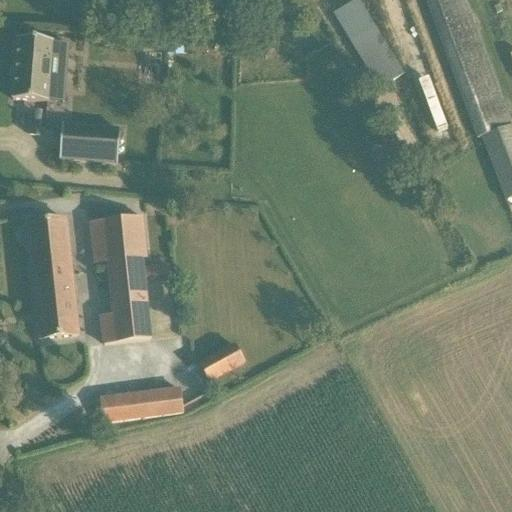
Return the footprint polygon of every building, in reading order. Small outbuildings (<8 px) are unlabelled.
[(77,0),(79,9),(112,0),(77,0)] [(183,0),(185,29),(252,24),(250,0),(183,0)] [(511,201),(511,127),(464,0),(425,0),(477,140),(481,139),(505,204),(511,201)] [(377,91),(403,75),(358,1),(332,16),(377,91)] [(69,46),(53,45),(53,44),(17,41),(13,102),(48,105),(50,80),(66,81),(69,46)] [(59,162),(117,166),(120,132),(62,128),(59,162)] [(104,223),(108,265),(114,317),(117,346),(150,342),(144,281),(142,269),(141,261),(137,220),(104,223)] [(34,280),(71,276),(65,222),(28,226),(34,280)] [(71,276),(34,280),(41,342),(78,338),(71,276)] [(209,386),(246,366),(234,344),(197,365),(209,386)] [(183,414),(181,392),(101,402),(103,424),(183,414)]
